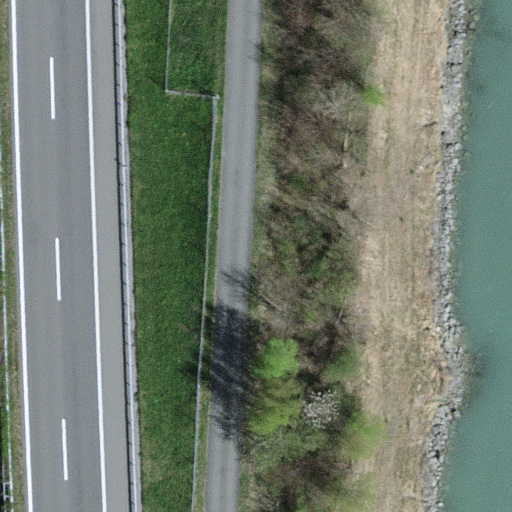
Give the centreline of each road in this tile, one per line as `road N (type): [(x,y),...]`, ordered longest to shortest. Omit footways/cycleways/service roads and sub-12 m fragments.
road 1 (unclassified): [(248,0),(222,511)]
road 2 (motorway): [(70,511),(51,0)]
